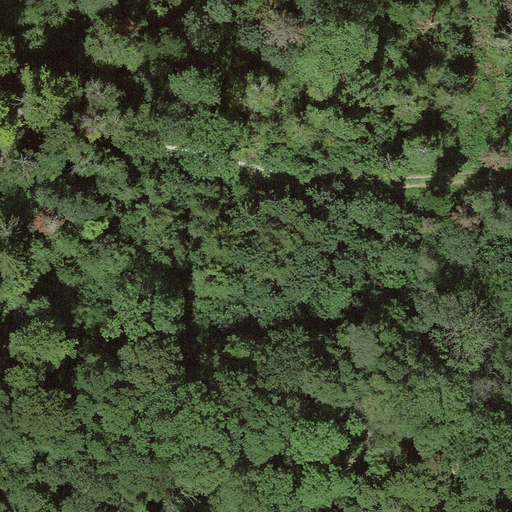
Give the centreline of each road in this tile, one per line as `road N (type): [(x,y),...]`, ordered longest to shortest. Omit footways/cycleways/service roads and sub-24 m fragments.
road 1 (track): [(0,90),(142,144),(282,178),(375,183),(511,175)]
road 2 (track): [(511,408),(284,486),(244,511)]
